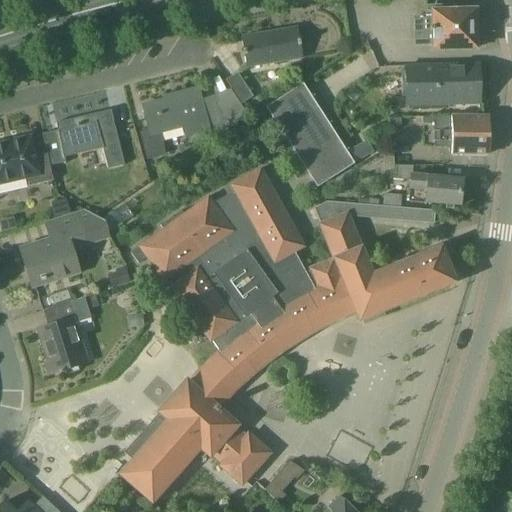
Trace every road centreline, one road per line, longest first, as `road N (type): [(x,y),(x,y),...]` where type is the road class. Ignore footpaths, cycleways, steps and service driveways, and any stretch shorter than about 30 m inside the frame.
road 1 (residential): [(0,104),(209,52)]
road 2 (unclassified): [(425,511),(490,306)]
road 3 (tertiary): [(0,37),(139,0)]
road 4 (unclassified): [(490,306),(511,169)]
